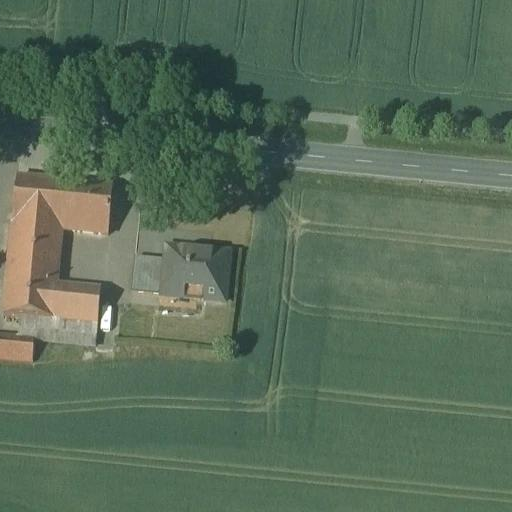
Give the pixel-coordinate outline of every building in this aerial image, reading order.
[(70,187),(17,182),(12,230),(11,230),(2,320),(19,322),(55,291),(61,235),(70,187)] [(112,192),(70,187),(61,235),(108,240),(112,192)] [(206,261),(189,259),(190,256),(188,256),(187,259),(168,257),(169,254),(167,254),(165,269),(162,296),(165,296),(175,297),(174,300),(196,302),(196,305),(223,307),(227,260),(207,258),(206,261)] [(165,269),(136,266),(136,264),(134,263),(131,298),(164,301),(165,296),(162,296),(165,269)] [(55,291),(19,322),(18,341),(0,339),(0,363),(32,367),(34,344),(95,350),(100,295),(55,291)]
